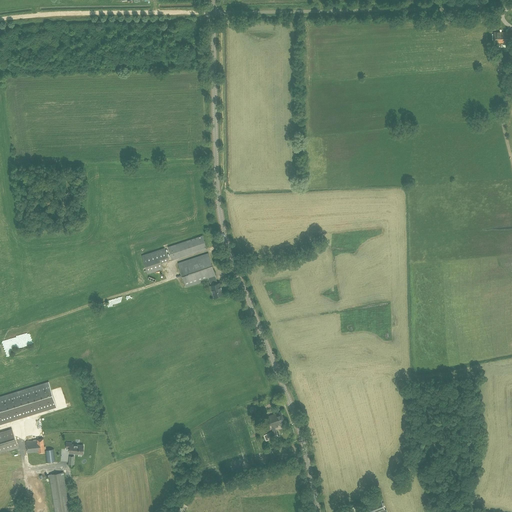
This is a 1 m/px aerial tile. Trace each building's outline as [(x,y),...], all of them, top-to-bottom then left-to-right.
[(494,43),(511,42),(511,31),(494,32),(494,43)] [(499,72),(506,70),(501,52),(495,54),(499,72)] [(173,259),(207,248),(202,235),(168,247),(173,259)] [(161,262),(168,259),(165,248),(142,255),(148,273),(163,268),(161,262)] [(208,253),(178,263),(186,287),(209,279),(216,277),(208,253)] [(216,277),(209,279),(211,285),(211,286),(214,296),(223,293),(220,282),(218,283),(216,277)] [(49,381),(0,396),(0,424),(57,407),(49,381)] [(271,427),(285,422),(281,411),(268,416),(271,427)] [(0,452),(18,447),(12,429),(0,432),(0,452)] [(264,435),(266,440),(278,436),(276,430),(264,435)] [(39,453),(45,452),(43,438),(37,439),(37,440),(26,441),(27,453),(39,452),(39,453)] [(83,453),(83,444),(72,444),(72,443),(66,442),(66,449),(70,449),(69,452),(83,453)] [(55,511),(69,511),(63,472),(49,474),(55,511)] [(50,511),(44,475),(23,478),(28,511),(50,511)] [(369,511),(377,511),(385,509),(381,499),(367,505),(369,511)]
